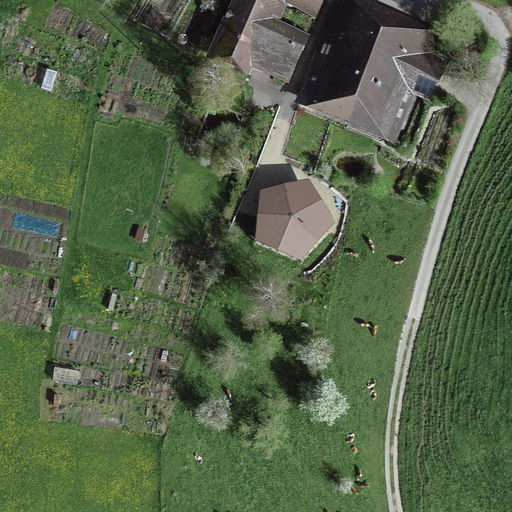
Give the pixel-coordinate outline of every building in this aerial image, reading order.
[(236,0),(224,24),(232,27),(219,56),(246,67),(248,63),(289,80),(307,38),(277,25),(284,8),(281,7),(264,0),(236,0)] [(292,0),(314,11),(319,0),(292,0)] [(403,17),(362,0),(345,0),(341,4),(353,9),(328,72),(312,66),(302,92),(352,112),(377,48),(388,53),(403,17)] [(352,112),(387,126),(406,78),(433,89),(445,60),(430,54),(439,32),(403,17),(388,53),(377,48),(352,112)] [(301,257),(332,222),(309,182),(262,191),(258,238),(301,257)]
